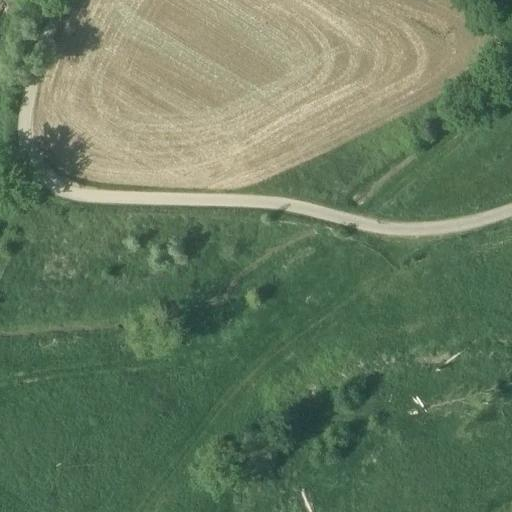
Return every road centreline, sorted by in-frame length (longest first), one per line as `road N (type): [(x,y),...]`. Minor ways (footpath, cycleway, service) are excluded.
road 1 (unclassified): [(359,221),(256,201),(63,188),(40,170),(31,95),(65,0)]
road 2 (track): [(359,221),(511,96)]
road 3 (unclassified): [(359,221),(467,225),(511,212)]
